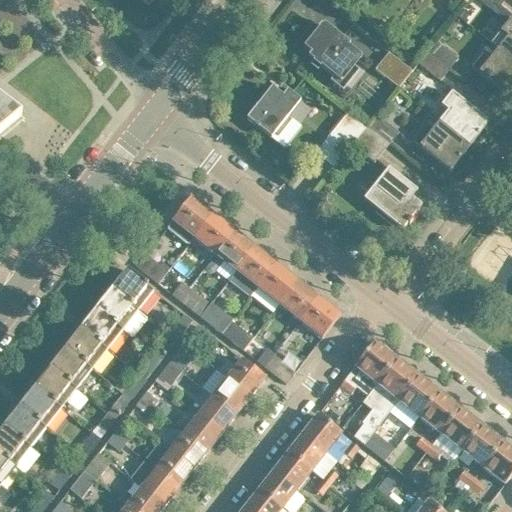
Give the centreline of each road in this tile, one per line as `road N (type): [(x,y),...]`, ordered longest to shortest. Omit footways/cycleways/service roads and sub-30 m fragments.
road 1 (residential): [(387,301),(155,114)]
road 2 (residential): [(213,511),(387,301)]
road 3 (residential): [(155,114),(0,308)]
road 4 (residential): [(511,155),(387,301)]
road 5 (residential): [(511,400),(387,301)]
road 6 (unclassified): [(155,114),(245,0)]
road 7 (residential): [(155,114),(66,0)]
